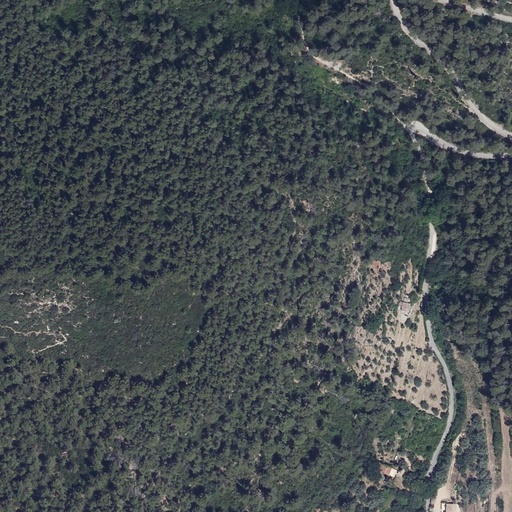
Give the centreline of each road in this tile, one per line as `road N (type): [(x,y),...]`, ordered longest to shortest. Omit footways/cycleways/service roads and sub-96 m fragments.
road 1 (residential): [(511,155),(472,155),(406,131),(429,181),(425,290),(432,345),(452,398),(426,511)]
road 2 (residential): [(393,0),(402,26),(450,73),(476,113),(511,135)]
